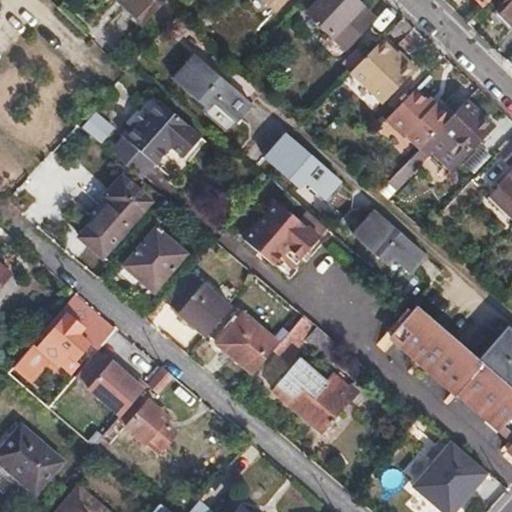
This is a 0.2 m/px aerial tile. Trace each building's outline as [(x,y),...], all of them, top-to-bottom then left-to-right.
[(125,0),(128,2),(125,5),(142,23),(162,0),(125,0)] [(268,0),(278,10),(287,0),(268,0)] [(352,0),(320,0),(308,14),(345,49),(373,19),(352,0)] [(511,25),(511,0),(499,13),(508,21),(511,25)] [(351,72),(349,74),(383,105),(416,71),(405,61),(399,66),(391,58),(393,56),(380,42),(366,56),(351,72)] [(343,64),(351,72),(366,56),(358,48),(343,64)] [(197,57),(176,81),(209,109),(206,113),(227,132),(250,104),(197,57)] [(419,86),(389,118),(421,149),(456,112),(440,97),(435,102),(419,86)] [(126,138),(111,153),(139,177),(153,161),(156,164),(169,149),(182,160),(201,137),(160,102),(149,115),(138,126),(134,123),(122,136),(126,138)] [(421,149),(408,163),(415,170),(432,153),(448,169),(490,126),(466,102),(456,112),(421,149)] [(98,144),(113,129),(93,110),(78,125),(98,144)] [(144,112),(134,123),(138,126),(149,115),(144,112)] [(286,135),(266,158),(299,187),(304,181),(325,199),(340,181),(286,135)] [(511,162),(511,144),(501,156),(510,165),(511,162)] [(511,175),(492,197),(511,216),(511,175)] [(110,203),(81,239),(104,258),(129,228),(126,225),(146,201),(121,179),(105,198),(110,203)] [(327,228),(306,210),(298,219),(276,201),(242,239),(256,251),(262,244),(267,248),(261,255),(271,264),(280,254),(294,266),(327,228)] [(375,212),(355,235),(389,265),(394,259),(411,273),(426,256),(375,212)] [(156,231),(126,267),(153,291),(183,254),(156,231)] [(262,244),(256,251),(261,255),(267,248),(262,244)] [(0,267),(0,284),(8,274),(0,267)] [(185,269),(161,297),(207,337),(231,309),(185,269)] [(85,300),(77,292),(62,309),(68,314),(38,347),(57,364),(66,354),(72,360),(88,341),(78,333),(82,327),(71,317),(85,300)] [(459,344),(415,306),(391,334),(441,378),(511,440),(511,441),(507,446),(503,452),(511,459),(511,390),(478,361),(459,344)] [(217,345),(253,376),(273,351),(278,345),(243,315),(217,345)] [(317,329),(302,316),(278,345),(273,351),(286,361),(294,357),(311,336),(317,329)] [(511,330),(508,327),(478,361),(511,390),(511,330)] [(342,349),(317,329),(311,336),(336,357),(342,349)] [(511,440),(441,378),(391,334),(386,340),(441,389),(507,446),(511,441),(511,440)] [(27,350),(7,372),(15,379),(35,357),(27,350)] [(121,369),(110,359),(86,386),(122,417),(141,394),(148,387),(124,366),(121,369)] [(298,361),(272,391),(321,433),(347,403),(350,405),(358,393),(350,385),(347,389),(330,375),(323,383),(298,361)] [(165,368),(148,387),(156,394),(173,375),(165,368)] [(122,417),(102,439),(109,444),(125,425),(158,453),(176,432),(167,424),(170,419),(141,394),(122,417)] [(21,426),(0,449),(0,464),(33,493),(61,462),(21,426)] [(457,511),(489,475),(452,444),(413,489),(440,511),(457,511)] [(103,511),(82,495),(67,511),(103,511)] [(209,511),(198,502),(189,511),(244,511),(240,509),(237,511),(209,511)] [(171,511),(160,503),(152,511),(171,511)]
